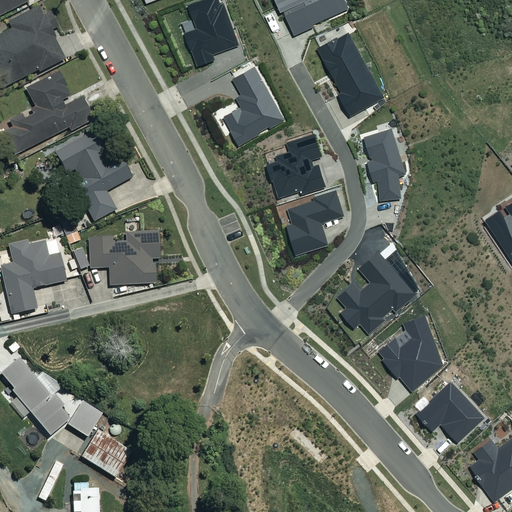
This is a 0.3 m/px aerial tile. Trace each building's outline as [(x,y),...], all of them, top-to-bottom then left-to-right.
[(0,0),(0,15),(30,1),(29,0),(0,0)] [(195,67),(214,60),(212,54),(238,45),(224,2),(220,4),(218,0),(199,0),(187,4),(196,29),(183,33),(195,67)] [(283,15),(292,36),(313,26),(312,24),(349,7),(345,0),(273,0),(279,12),(288,8),(289,12),(283,15)] [(58,28),(47,6),(9,24),(13,31),(0,37),(0,84),(2,88),(65,59),(52,31),(58,28)] [(337,94),(349,116),(384,97),(348,31),(317,48),(340,92),(337,94)] [(222,116),(239,146),(260,134),(258,132),(268,126),(270,129),(285,121),(254,65),(231,78),(240,94),(235,97),(242,109),(241,110),(239,107),(222,116)] [(71,96),(60,74),(27,91),(39,115),(27,121),(23,114),(10,121),(14,130),(3,135),(14,156),(70,128),(71,131),(93,120),(82,99),(64,108),(60,101),(71,96)] [(400,198),(398,176),(405,174),(391,128),(362,137),(369,157),(371,156),(372,160),(366,162),(372,182),(377,181),(379,201),(400,198)] [(109,170),(93,137),(57,154),(67,176),(77,171),(94,205),(87,208),(95,222),(117,211),(107,192),(133,179),(125,162),(109,170)] [(284,225),(294,255),(327,244),(320,223),(344,215),(335,189),(312,196),(314,201),(287,209),(292,223),(284,225)] [(140,214),(129,214),(129,226),(140,226),(140,214)] [(115,239),(89,241),(91,271),(109,269),(111,288),(157,283),(155,260),(162,259),(160,232),(126,236),(127,242),(115,243),(115,239)] [(29,247),(28,243),(9,247),(14,265),(1,268),(12,317),(38,311),(33,290),(66,282),(60,256),(49,258),(45,243),(29,247)] [(47,394),(19,360),(2,375),(15,390),(13,392),(50,436),(71,419),(49,392),(47,394)] [(247,377),(235,374),(224,412),(236,415),(247,377)] [(102,415),(83,403),(68,426),(87,438),(102,415)] [(115,420),(108,431),(117,437),(124,426),(115,420)] [(132,454),(98,433),(82,458),(116,479),(132,454)] [(67,463),(57,458),(37,498),(47,503),(67,463)] [(87,491),(86,482),(73,483),(74,511),(99,511),(99,490),(87,491)]
